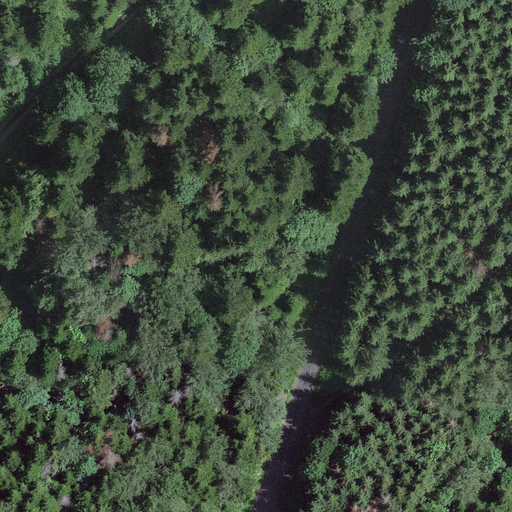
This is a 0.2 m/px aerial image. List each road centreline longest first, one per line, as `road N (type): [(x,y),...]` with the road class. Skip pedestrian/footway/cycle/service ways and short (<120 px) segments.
road 1 (unclassified): [(423,0),(263,511)]
road 2 (track): [(295,427),(511,212)]
road 3 (track): [(0,129),(145,0)]
